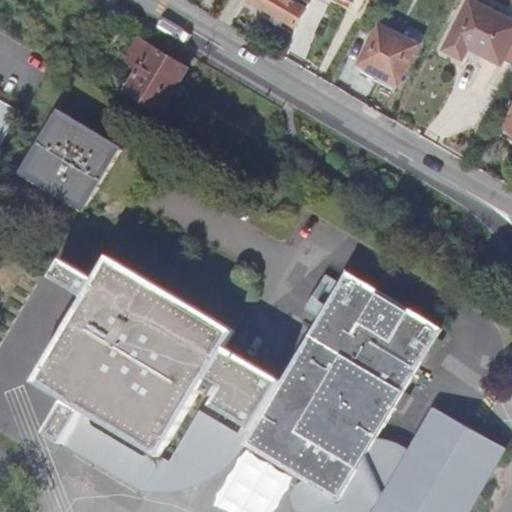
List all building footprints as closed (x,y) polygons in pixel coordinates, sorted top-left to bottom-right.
[(249,0),(295,27),(306,9),(295,3),(296,0),(249,0)] [(511,62),(511,21),(472,0),(446,48),(463,58),(469,47),(501,64),(504,59),(511,62)] [(417,45),(381,26),(359,63),(397,83),(417,45)] [(140,69),(128,90),(165,112),(190,68),(140,39),(128,60),(140,69)] [(0,150),(23,109),(0,97),(0,89),(2,86),(0,85),(0,150)] [(61,110),(23,174),(85,211),(123,146),(61,110)] [(380,437),(444,328),(350,272),(286,381),(228,346),(237,331),(111,257),(99,278),(66,259),(56,277),(88,296),(36,381),(67,400),(49,433),(66,443),(85,411),(95,417),(153,452),(163,457),(210,379),(225,388),(216,404),(258,429),(249,445),(311,481),(324,489),(322,493),(322,496),(323,501),(324,502),(325,503),(331,507),(337,508),(339,507),(340,506),(341,506),(344,504),(346,500),(347,498),(350,494),(356,491),(357,490),(358,490),(364,490),(368,492),(369,492),(370,493),(372,494),(373,496),(381,502),(385,503),(379,511),(471,511),(507,448),(480,433),(435,408),(407,449),(399,442),(387,438),(380,437)] [(94,419),(95,417),(85,411),(66,443),(143,489),(147,491),(175,491),(188,489),(208,482),(225,471),(240,457),(249,445),(258,429),(248,424),(242,433),(204,410),(174,461),(163,457),(153,452),(152,455),(146,456),(96,426),(94,424),(94,419)] [(379,511),(385,503),(381,502),(373,496),(372,494),(370,493),(369,492),(368,492),(364,490),(358,490),(357,490),(356,491),(350,494),(347,498),(346,500),(344,504),(341,506),(340,506),(339,507),(337,508),(331,507),(325,503),(324,502),(323,501),(322,496),(322,493),(324,489),(311,481),(310,481),(305,483),(300,487),(297,492),(296,496),(296,501),(298,506),(300,510),(301,511),(302,511),(379,511)]
